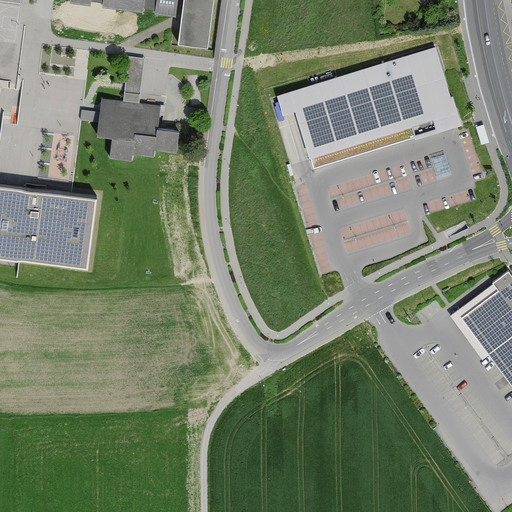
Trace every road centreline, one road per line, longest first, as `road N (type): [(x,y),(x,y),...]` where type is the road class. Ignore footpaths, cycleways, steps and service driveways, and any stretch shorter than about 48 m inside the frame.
road 1 (residential): [(236,0),(210,171),(211,218),(235,306),(262,351),(291,350),(368,300),(511,230)]
road 2 (track): [(208,511),(209,426),(230,395),(261,373),(267,353)]
road 3 (secondary): [(511,126),(483,0)]
